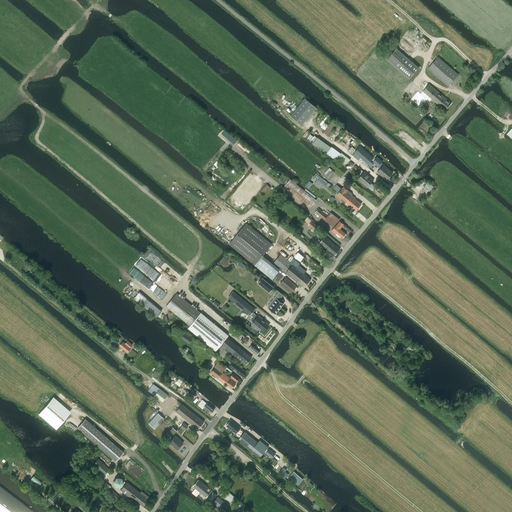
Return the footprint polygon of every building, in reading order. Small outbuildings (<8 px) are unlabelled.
[(419,68),(396,48),(386,60),(409,79),(419,68)] [(458,75),(458,74),(438,57),(428,69),(448,87),(458,75)] [(429,85),(423,92),(433,100),(444,109),(450,102),(447,100),(429,85)] [(305,99),(291,116),(302,125),(316,107),(305,99)] [(332,121),(323,131),(329,136),(338,125),(332,121)] [(338,125),(330,135),(336,140),(344,130),(338,125)] [(222,134),(234,144),(237,140),(225,130),(222,134)] [(239,142),(237,145),(245,151),(247,149),(239,142)] [(354,153),(352,155),(358,160),(360,158),(368,164),(373,158),(360,146),(354,153)] [(331,148),(326,154),(336,161),(337,159),(341,154),(332,147),(331,148)] [(377,157),(373,162),(378,167),(383,162),(377,157)] [(384,165),(377,172),(382,177),(383,177),(385,176),(388,178),(393,172),(384,165)] [(233,170),(231,172),(235,176),(237,174),(239,175),(242,172),(240,171),(236,166),(233,170)] [(330,168),(324,174),(329,178),(334,172),(330,168)] [(359,178),(358,179),(367,187),(372,190),(375,186),(371,183),(373,180),(364,172),(359,168),(354,174),(359,178)] [(316,173),(313,177),(317,180),(321,184),(325,187),(325,186),(328,183),(319,175),(316,173)] [(316,200),(302,189),(290,180),(285,187),(310,207),(316,200)] [(428,182),(425,186),(431,191),(434,187),(428,182)] [(266,184),(260,192),(263,196),(270,187),(266,184)] [(344,203),(346,203),(351,196),(352,195),(352,193),(344,187),(342,189),(336,185),(333,188),(339,193),(337,195),(341,199),(342,201),(344,203)] [(361,204),(351,196),(346,203),(356,210),(361,204)] [(318,209),(315,212),(333,227),(339,219),(331,213),(328,216),(318,209)] [(304,222),(308,225),(315,231),(318,227),(312,221),(307,217),(304,222)] [(332,231),(334,233),(335,232),(342,238),(346,234),(340,229),(344,225),(340,222),(336,226),(332,231)] [(229,244),(255,265),(272,280),(280,270),(263,256),(272,244),(246,224),(229,244)] [(319,243),(334,256),(340,249),(325,236),(319,243)] [(304,274),(306,271),(299,265),(297,268),(288,261),(280,254),(273,263),(285,273),(296,282),(304,288),(311,279),(304,274)] [(297,286),(285,277),(280,284),(291,293),(297,286)] [(262,278),(258,283),(269,293),(273,288),(262,278)] [(272,304),(269,309),(275,314),(283,304),(281,302),(283,300),(281,299),(284,296),(277,290),(274,293),(278,297),(275,301),(273,299),(270,303),(272,304)] [(233,292),(228,298),(250,315),(255,309),(233,292)] [(166,307),(190,326),(201,313),(177,294),(166,307)] [(190,326),(188,328),(216,351),(229,335),(201,313),(190,326)] [(256,315),(251,321),(253,322),(254,323),(252,325),(255,327),(257,325),(264,331),(269,325),(262,320),(263,319),(259,316),(258,317),(258,316),(256,315)] [(185,334),(183,337),(190,342),(193,339),(185,334)] [(216,351),(221,355),(224,358),(229,351),(246,364),(251,357),(227,338),(216,351)] [(119,346),(127,353),(131,348),(130,348),(133,345),(127,340),(125,343),(123,341),(119,346)] [(252,344),(248,348),(257,355),(260,351),(252,344)] [(231,372),(233,369),(243,377),(246,372),(233,362),(230,366),(227,364),(224,367),(231,372)] [(211,373),(218,378),(232,389),(236,383),(229,378),(222,373),(225,369),(217,363),(214,367),(215,367),(211,373)] [(230,377),(237,382),(240,379),(233,373),(230,377)] [(179,378),(175,383),(175,384),(179,387),(183,382),(183,381),(179,378)] [(160,389),(154,396),(162,402),(168,395),(160,389)] [(53,397),(38,414),(56,429),(71,412),(53,397)] [(198,405),(203,409),(203,408),(211,414),(214,409),(202,400),(198,405)] [(176,411),(198,429),(204,422),(182,404),(176,411)] [(158,413),(148,424),(155,429),(164,419),(158,413)] [(77,428),(94,443),(115,462),(116,461),(124,452),(104,435),(85,419),(77,428)] [(231,421),(227,426),(228,427),(227,429),(230,432),(232,430),(236,434),(240,429),(231,421)] [(172,439),(169,442),(177,449),(183,443),(175,435),(175,436),(173,435),(177,431),(172,427),(167,433),(172,437),(171,438),(172,439)] [(245,432),(240,439),(252,449),(260,455),(267,447),(259,440),(257,442),(245,432)] [(269,449),(265,453),(271,458),(274,454),(269,449)] [(109,469),(99,460),(93,466),(104,475),(109,469)] [(283,467),(279,472),(282,474),(280,476),(284,479),(289,474),(285,471),(286,470),(283,467)] [(227,468),(221,475),(228,480),(234,473),(227,468)] [(97,470),(93,474),(94,475),(93,476),(99,482),(104,477),(97,470)] [(294,471),(289,477),(298,485),(303,480),(294,471)] [(121,478),(116,478),(113,482),(115,487),(120,487),(123,483),(121,478)] [(198,480),(190,490),(196,495),(199,491),(206,497),(212,491),(198,480)] [(126,482),(120,490),(134,501),(135,500),(143,506),(148,500),(147,499),(148,497),(141,491),(140,493),(126,482)] [(104,488),(119,502),(122,499),(110,488),(111,487),(108,484),(104,488)] [(0,511),(33,511),(0,486),(0,511)] [(232,503),(236,499),(225,490),(221,494),(232,503)] [(213,492),(208,498),(212,501),(217,496),(213,492)] [(59,493),(53,500),(55,502),(61,495),(59,493)] [(218,497),(213,503),(222,511),(227,505),(218,497)] [(95,507),(95,508),(91,511),(97,511),(99,511),(103,507),(99,503),(95,507)]
